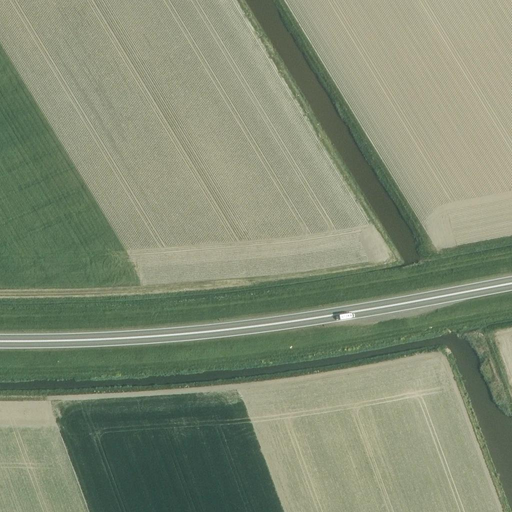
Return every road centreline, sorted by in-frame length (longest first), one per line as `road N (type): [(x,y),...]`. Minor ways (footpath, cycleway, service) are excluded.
road 1 (trunk): [(0,341),(173,335),(511,284)]
road 2 (track): [(203,290),(0,300)]
